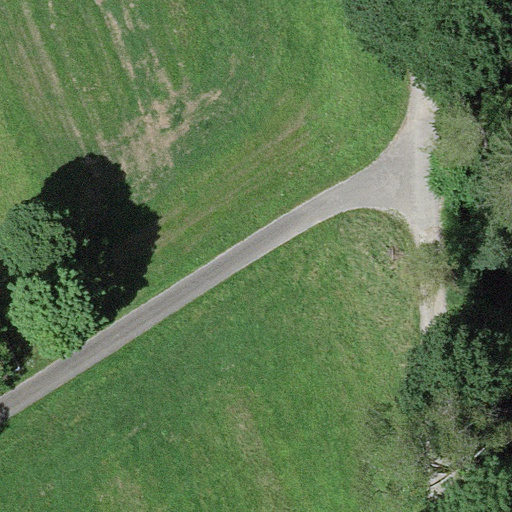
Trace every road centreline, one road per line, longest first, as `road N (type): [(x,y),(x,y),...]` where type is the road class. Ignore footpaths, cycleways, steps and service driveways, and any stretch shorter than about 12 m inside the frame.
road 1 (track): [(0,407),(369,178)]
road 2 (track): [(440,511),(430,246),(369,178)]
road 3 (track): [(369,178),(438,135),(422,0)]
